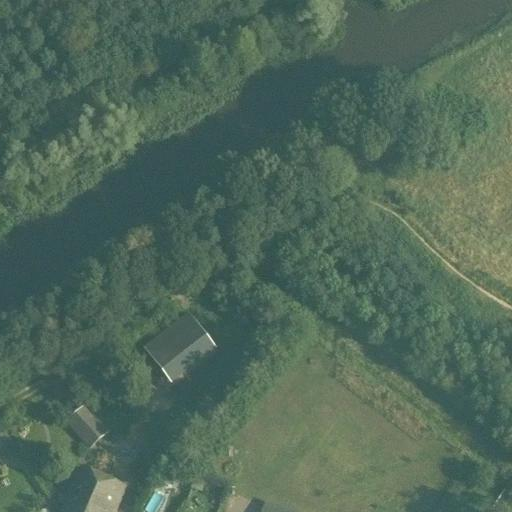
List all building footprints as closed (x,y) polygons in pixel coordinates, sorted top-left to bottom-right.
[(214,347),(190,316),(144,350),(169,382),(214,347)] [(90,450),(107,434),(85,409),(67,425),(90,450)] [(20,456),(0,427),(0,462),(4,468),(20,456)] [(178,469),(172,467),(166,470),(163,476),(166,482),(173,484),(179,482),(181,475),(178,469)] [(114,511),(125,488),(81,469),(63,511),(64,511),(114,511)] [(196,477),(192,491),(201,494),(206,481),(196,477)]
